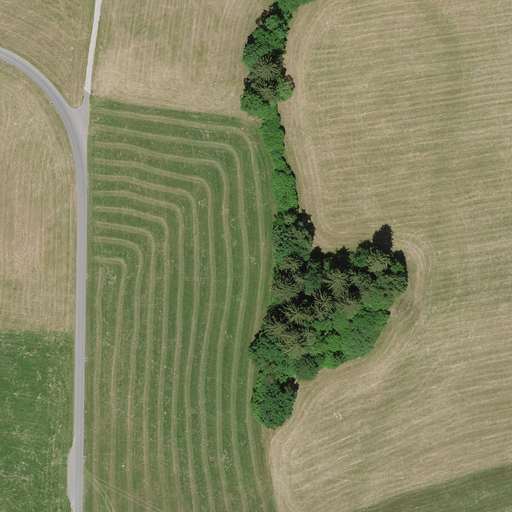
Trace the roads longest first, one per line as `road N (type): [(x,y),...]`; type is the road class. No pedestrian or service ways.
road 1 (tertiary): [(0,52),(52,93),(79,138),(77,511)]
road 2 (track): [(79,138),(100,0)]
